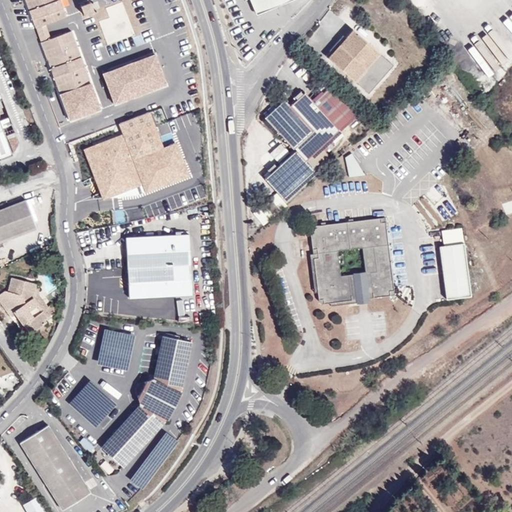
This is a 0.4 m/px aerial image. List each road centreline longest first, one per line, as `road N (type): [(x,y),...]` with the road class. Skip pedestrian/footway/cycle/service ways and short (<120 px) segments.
road 1 (secondary): [(195,0),(217,97),(234,359),(209,437),(147,511)]
road 2 (residential): [(0,0),(64,180),(75,290),(73,326),(34,378)]
road 3 (residential): [(318,445),(511,300)]
road 4 (secondary): [(245,371),(231,132)]
road 5 (track): [(370,511),(511,389)]
road 6 (secondary): [(163,511),(201,472),(234,410)]
